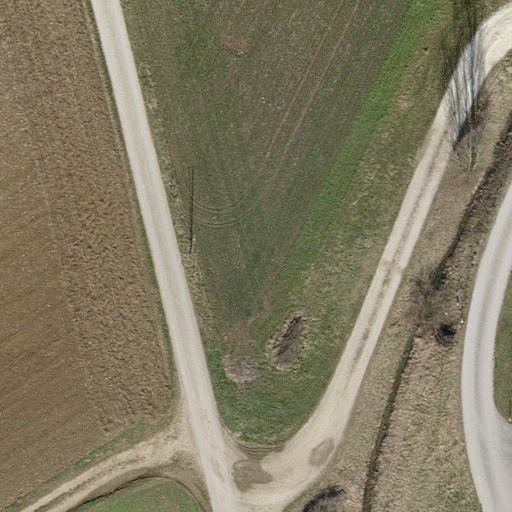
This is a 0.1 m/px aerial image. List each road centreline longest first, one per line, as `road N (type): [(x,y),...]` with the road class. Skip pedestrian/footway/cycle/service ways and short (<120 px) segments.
road 1 (track): [(236,511),(323,439),(480,59),(511,34)]
road 2 (track): [(229,511),(107,0)]
road 3 (track): [(511,231),(495,271),(476,373),(500,511)]
road 4 (track): [(48,511),(207,427)]
